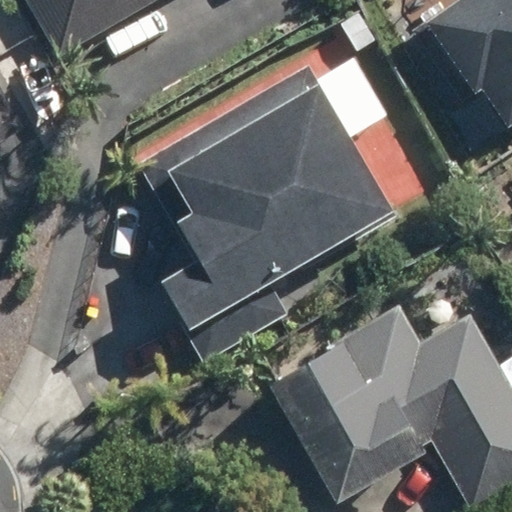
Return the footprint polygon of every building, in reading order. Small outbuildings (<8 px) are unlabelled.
[(28,0),(62,56),(156,0),(28,0)] [(511,118),(511,117),(511,0),(441,0),(415,19),(465,89),(482,77),(511,118)] [(159,281),(190,333),(397,212),(353,137),(390,115),(357,58),(320,80),(309,61),(137,161),(195,260),(159,281)] [(0,142),(29,126),(0,75),(0,142)] [(269,366),(278,380),(271,385),(339,505),(381,481),(391,499),(434,475),(419,448),(431,441),(469,509),(511,484),(511,382),(474,316),(423,345),(400,305),(332,347),(323,333),(269,366)]
